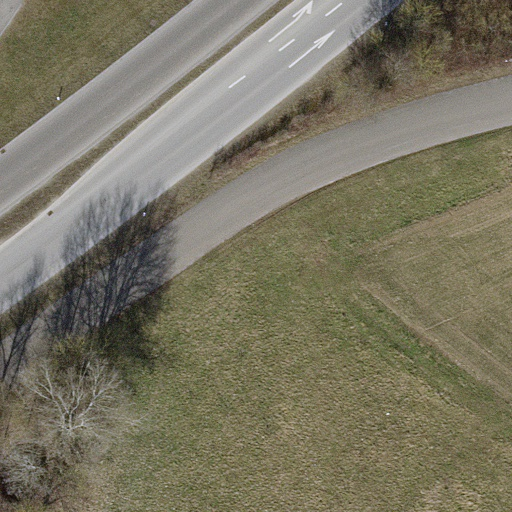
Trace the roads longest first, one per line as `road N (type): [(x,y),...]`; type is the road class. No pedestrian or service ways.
road 1 (residential): [(0,378),(130,280),(307,169),(427,121),(511,106)]
road 2 (secondary): [(0,282),(189,147),(361,0)]
road 3 (secondary): [(233,0),(0,185)]
